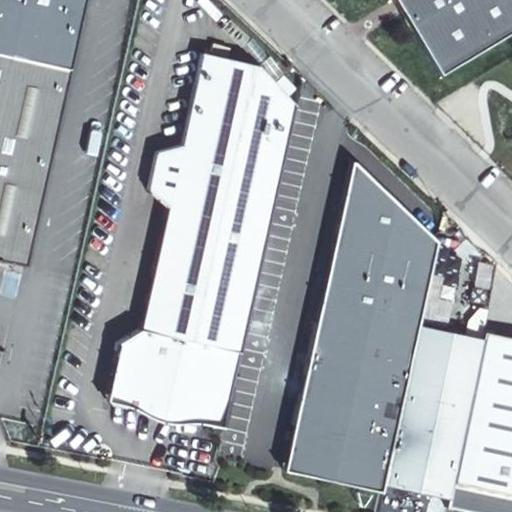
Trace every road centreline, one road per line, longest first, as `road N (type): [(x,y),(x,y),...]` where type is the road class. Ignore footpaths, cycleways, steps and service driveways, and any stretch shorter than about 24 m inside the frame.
road 1 (unclassified): [(253,0),(511,244)]
road 2 (secondary): [(193,511),(0,473)]
